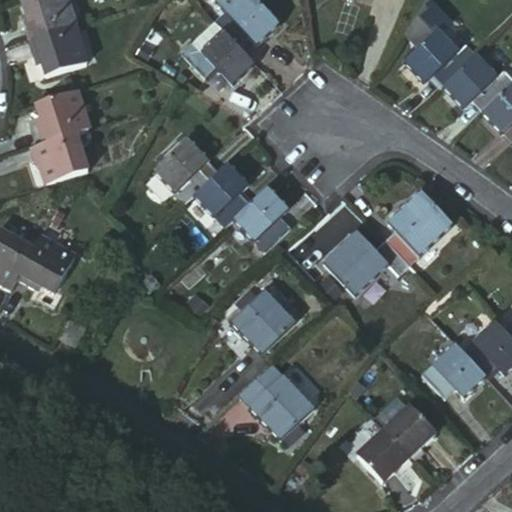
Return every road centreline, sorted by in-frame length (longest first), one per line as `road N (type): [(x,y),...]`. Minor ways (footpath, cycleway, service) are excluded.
road 1 (tertiary): [(238,511),(0,354)]
road 2 (residential): [(511,219),(446,164),(330,109)]
